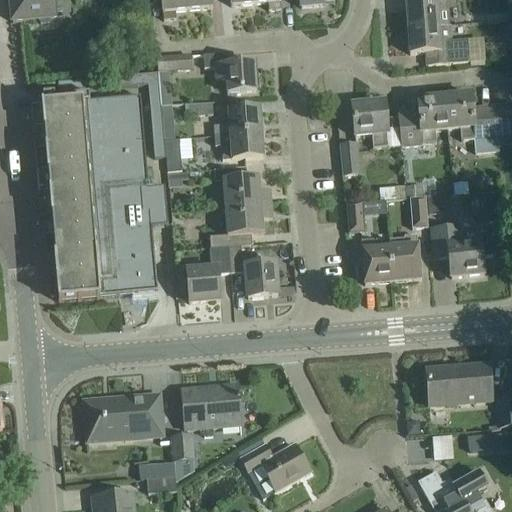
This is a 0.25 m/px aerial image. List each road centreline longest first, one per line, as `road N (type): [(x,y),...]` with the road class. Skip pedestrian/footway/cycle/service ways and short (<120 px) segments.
road 1 (residential): [(318,337),(295,103),(306,65)]
road 2 (tertiary): [(30,360),(288,339)]
road 3 (residential): [(288,339),(296,375),(344,462),(341,490),(309,511)]
road 4 (tertiary): [(318,337),(511,321)]
road 5 (residential): [(337,51),(385,87),(511,75)]
road 6 (residential): [(306,65),(289,40),(162,52)]
road 7 (tertiary): [(43,511),(30,360)]
road 8 (tertiary): [(30,360),(19,257),(0,224)]
